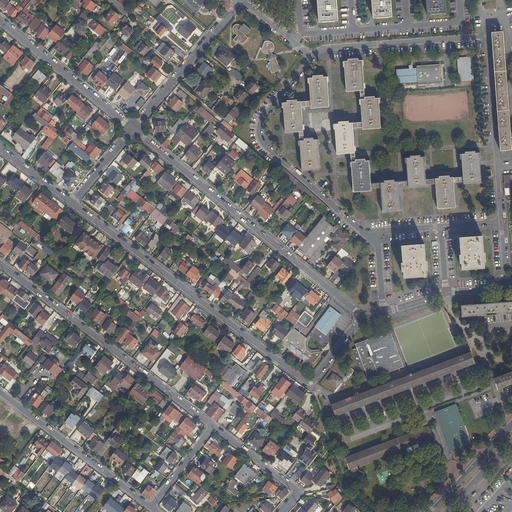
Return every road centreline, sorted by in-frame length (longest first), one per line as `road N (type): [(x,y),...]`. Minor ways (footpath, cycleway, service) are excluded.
road 1 (residential): [(361,315),(305,380),(71,202)]
road 2 (residential): [(133,129),(361,315)]
road 3 (residential): [(212,426),(0,263)]
road 4 (residential): [(377,237),(261,141),(262,114),(313,56)]
road 5 (residential): [(294,43),(305,33),(459,22),(457,0)]
road 6 (residential): [(0,391),(151,507)]
road 7 (residential): [(485,36),(328,47),(313,56)]
road 8 (residential): [(488,49),(501,222)]
road 9 (residential): [(0,19),(133,129)]
road 10 (residential): [(133,129),(235,1)]
road 11 (primary): [(511,424),(429,511)]
